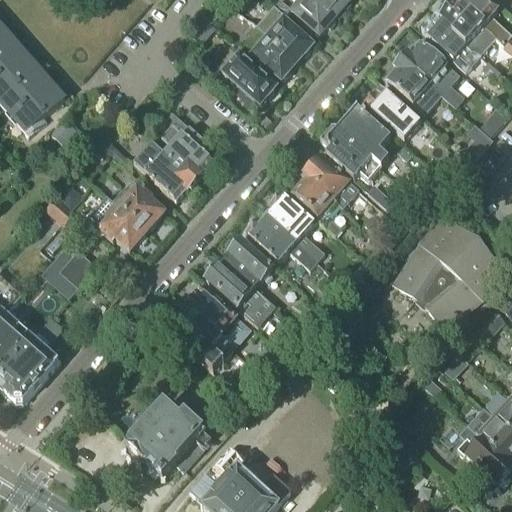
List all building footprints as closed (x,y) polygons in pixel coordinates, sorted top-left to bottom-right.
[(303,0),(291,15),(290,16),(291,17),(319,42),(327,33),(331,33),(335,28),(335,24),(336,23),(309,0),(303,0)] [(309,0),(336,23),(342,16),(346,16),(350,11),(350,8),(351,6),(345,0),(309,0)] [(492,24),(498,17),(478,0),(461,0),(454,9),(469,21),(471,19),(485,32),(483,34),(496,45),(511,59),(511,44),(510,43),(511,42),(504,35),(505,35),(492,24)] [(221,3),(213,12),(221,19),(229,11),(221,3)] [(286,23),(291,17),(290,16),(291,15),(283,8),(279,5),(273,12),(276,15),(286,23)] [(469,21),(454,9),(440,25),(455,38),(453,41),(466,53),(468,50),(481,62),(496,45),(483,34),(485,32),(471,19),(469,21)] [(256,33),(268,44),(296,69),(312,51),(289,31),(284,27),(286,25),(273,14),(256,33)] [(472,72),(481,62),(468,50),(466,53),(453,41),(455,38),(440,25),(425,42),(453,67),(459,61),(472,72)] [(0,57),(13,46),(1,32),(0,32),(0,57)] [(281,87),(296,69),(268,44),(256,33),(238,54),(251,65),(253,62),(268,76),(281,87)] [(13,46),(0,57),(0,84),(26,61),(13,46)] [(419,49),(402,68),(430,93),(440,102),(441,102),(453,113),(453,112),(461,104),(449,94),(458,83),(447,73),(435,62),(419,49)] [(221,78),(231,86),(237,91),(232,97),(245,108),(243,111),(249,116),(256,108),(259,111),(275,93),(247,68),(237,60),(221,78)] [(0,109),(39,75),(26,61),(0,84),(0,109)] [(388,90),(413,112),(413,113),(424,123),(441,102),(440,102),(430,93),(402,68),(385,88),(388,90)] [(484,73),(482,75),(500,91),(506,84),(502,80),(488,68),(484,73)] [(39,75),(0,109),(0,110),(14,125),(52,91),(39,75)] [(44,124),(65,106),(52,91),(14,125),(30,143),(47,128),(44,124)] [(400,145),(404,148),(420,130),(383,96),(377,102),(371,102),(365,109),(367,114),(366,115),(400,145)] [(380,160),(391,148),(357,118),(339,137),(381,175),(382,175),(388,167),(380,160)] [(194,188),(212,168),(198,154),(204,147),(172,120),(165,127),(172,134),(161,146),(170,154),(164,161),(194,188)] [(487,124),(479,133),(489,141),(497,132),(487,124)] [(62,151),(75,135),(63,125),(50,140),(62,151)] [(330,136),(320,147),(321,148),(331,157),(329,159),(326,162),(353,187),(359,181),(368,189),(381,175),(339,137),(335,134),(330,136)] [(485,155),(477,149),(475,147),(461,162),(471,171),(485,155)] [(103,156),(120,172),(127,164),(109,149),(103,156)] [(194,188),(164,161),(152,150),(133,171),(176,209),(194,188)] [(402,151),(395,158),(406,168),(412,161),(402,151)] [(450,194),(471,171),(461,162),(440,186),(450,194)] [(306,181),(304,182),(333,208),(341,215),(358,197),(350,190),(321,164),(313,173),(310,173),(306,179),(306,181)] [(291,203),(317,226),(333,208),(304,182),(294,194),(297,196),(291,203)] [(107,204),(147,239),(147,238),(150,236),(153,235),(157,230),(157,227),(164,220),(151,208),(153,205),(154,204),(140,192),(136,189),(133,191),(130,189),(113,208),(107,204)] [(393,210),(373,193),(367,200),(386,217),(393,210)] [(314,232),(282,203),(265,222),(297,250),(317,268),(325,259),(305,241),(314,232)] [(75,221),(62,210),(56,204),(46,216),(65,233),(75,221)] [(97,228),(94,232),(113,249),(116,246),(129,259),(147,239),(107,204),(91,223),(97,228)] [(317,268),(297,250),(265,222),(247,241),(279,270),(289,259),(309,277),(317,268)] [(479,263),(463,249),(467,241),(442,225),(421,249),(423,253),(413,262),(412,262),(393,292),(414,306),(419,305),(427,313),(427,317),(443,337),(470,315),(470,314),(478,304),(483,306),(504,282),(486,259),(479,263)] [(340,235),(331,226),(325,233),(334,242),(340,235)] [(383,246),(392,253),(405,238),(396,230),(383,246)] [(224,269),(255,296),(272,277),(241,249),(230,262),(224,269)] [(65,273),(78,258),(70,250),(56,265),(65,273)] [(364,267),(374,276),(386,264),(375,254),(364,267)] [(97,274),(96,274),(78,258),(65,273),(60,279),(78,295),(97,274)] [(275,314),(255,296),(224,269),(218,276),(218,275),(206,288),(258,334),(275,314)] [(365,287),(355,277),(345,289),(355,298),(365,287)] [(0,329),(8,321),(10,318),(11,317),(21,304),(0,286),(0,329)] [(334,292),(320,308),(333,319),(347,303),(334,292)] [(187,309),(188,316),(229,352),(233,356),(251,336),(235,322),(234,324),(204,297),(197,305),(191,304),(187,309)] [(511,301),(501,313),(511,323),(511,301)] [(181,331),(171,343),(213,380),(224,367),(223,366),(233,356),(229,352),(188,316),(179,325),(181,331)] [(0,384),(35,345),(21,332),(19,335),(10,327),(16,321),(11,317),(10,318),(8,321),(0,329),(0,384)] [(331,326),(320,317),(309,329),(320,338),(331,326)] [(483,351),(503,329),(495,321),(474,343),(483,351)] [(35,345),(0,384),(0,397),(16,412),(23,411),(32,401),(54,376),(55,375),(61,367),(46,355),(62,337),(62,334),(52,325),(43,335),(35,345)] [(294,368),(311,349),(299,339),(282,358),(294,368)] [(458,359),(466,366),(472,359),(464,352),(458,359)] [(271,368),(282,378),(291,369),(279,359),(271,368)] [(457,360),(441,376),(451,386),(467,369),(457,360)] [(218,384),(208,396),(215,402),(208,411),(225,425),(232,417),(240,424),(250,412),(246,408),(227,392),(218,384)] [(424,393),(432,400),(439,393),(430,385),(424,393)] [(231,387),(227,392),(246,408),(250,412),(259,402),(244,389),(231,387)] [(212,446),(169,408),(165,413),(164,412),(126,454),(126,455),(126,456),(126,463),(135,471),(142,470),(143,469),(149,475),(145,479),(156,488),(159,484),(160,485),(166,484),(176,473),(182,478),(212,446)] [(511,410),(510,409),(494,426),(507,438),(510,437),(511,439),(511,410)] [(466,432),(478,444),(491,455),(494,454),(498,458),(497,461),(508,471),(511,466),(511,439),(510,437),(507,438),(494,426),(482,415),(466,432)] [(486,499),(493,498),(511,478),(511,474),(508,471),(497,461),(498,458),(494,454),(491,455),(478,444),(466,432),(458,441),(464,446),(455,456),(485,484),(481,487),(482,495),(486,499)] [(369,454),(382,466),(396,449),(397,449),(384,438),(369,454)] [(396,449),(381,467),(398,482),(420,458),(403,443),(397,449),(396,449)] [(277,511),(236,474),(243,467),(229,454),(189,498),(204,511),(203,511),(277,511)]
